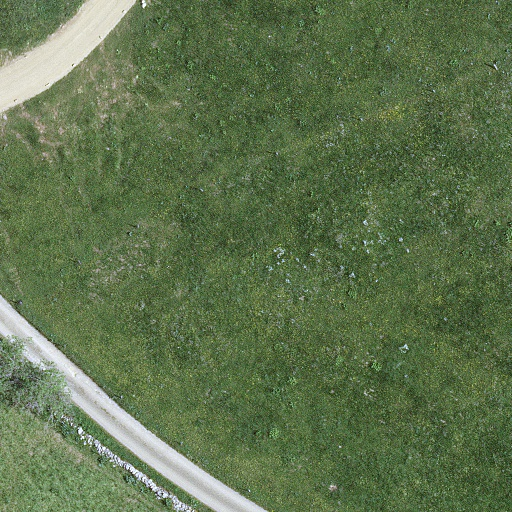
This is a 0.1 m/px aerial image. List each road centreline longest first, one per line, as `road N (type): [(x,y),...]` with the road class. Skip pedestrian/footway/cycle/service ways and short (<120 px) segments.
road 1 (track): [(242,511),(96,411),(0,319)]
road 2 (track): [(0,96),(92,32),(118,0)]
